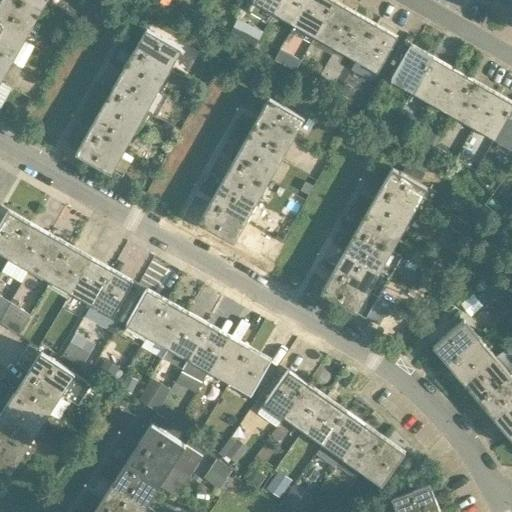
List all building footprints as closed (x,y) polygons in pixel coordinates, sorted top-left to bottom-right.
[(1,0),(1,2),(35,21),(47,1),(45,0),(1,0)] [(275,14),(282,0),(253,0),(253,1),(275,14)] [(295,25),(309,0),(282,0),(275,14),(295,25)] [(315,37),(335,1),(333,0),(309,0),(295,25),(287,38),(307,50),(315,37)] [(336,49),(356,13),(335,1),(315,37),(336,49)] [(0,2),(0,28),(24,42),(35,21),(1,2),(0,2)] [(356,60),(377,25),(356,13),(336,49),(356,60)] [(244,40),(252,27),(238,19),(230,32),(244,40)] [(397,37),(377,25),(356,60),(378,72),(393,45),(397,37)] [(262,33),(252,27),(244,40),(255,47),(262,33)] [(0,55),(13,62),(24,42),(0,28),(0,55)] [(147,29),(135,50),(170,70),(182,49),(154,34),(147,29)] [(413,92),(433,57),(411,45),(391,80),(413,92)] [(170,70),(135,50),(123,71),(158,91),(170,70)] [(0,82),(1,83),(13,62),(0,55),(0,82)] [(300,60),(293,56),(287,67),(294,71),(300,60)] [(59,61),(51,57),(46,65),(54,69),(59,61)] [(433,104),(453,69),(433,57),(413,92),(433,104)] [(453,115),(473,80),(453,69),(433,104),(453,115)] [(168,97),(158,91),(123,71),(112,92),(147,111),(157,117),(168,97)] [(473,127),(493,92),(473,80),(453,115),(473,127)] [(338,94),(349,100),(355,89),(345,83),(338,94)] [(147,111),(112,92),(100,112),(135,132),(147,111)] [(494,139),(511,106),(511,102),(493,92),(473,127),(494,139)] [(198,100),(190,95),(185,104),(193,109),(198,100)] [(269,98),(257,120),(292,140),(304,119),(276,103),(269,98)] [(511,106),(494,139),(511,149),(511,106)] [(88,132),(123,152),(135,132),(100,112),(94,124),(88,132)] [(292,140),(257,120),(246,141),(281,160),(292,140)] [(341,138),(348,126),(337,120),(330,132),(341,138)] [(170,151),(181,132),(174,128),(164,147),(170,151)] [(421,141),(433,148),(439,137),(428,130),(421,141)] [(123,152),(88,132),(77,154),(84,158),(111,173),(123,152)] [(281,160),(246,141),(234,161),(269,181),(281,160)] [(154,158),(149,167),(157,172),(162,163),(154,158)] [(269,181),(234,161),(223,181),(258,201),(269,181)] [(381,190),(416,210),(424,214),(436,193),(400,173),(392,168),(384,183),(381,190)] [(258,201),(223,181),(215,194),(211,202),(246,222),(258,201)] [(305,182),(300,190),(308,195),(313,186),(305,182)] [(369,210),(404,230),(416,210),(381,190),(369,210)] [(246,222),(211,202),(199,223),(206,227),(234,243),(246,222)] [(0,252),(10,258),(30,222),(9,210),(4,218),(0,225),(0,252)] [(357,230),(393,250),(404,230),(369,210),(357,230)] [(465,237),(471,226),(451,214),(445,225),(460,234),(465,237)] [(30,269),(50,234),(30,222),(10,258),(30,269)] [(345,251),(381,270),(392,277),(403,256),(393,250),(357,230),(345,251)] [(51,281),(71,246),(50,234),(30,269),(51,281)] [(71,293),(91,257),(71,246),(51,281),(71,293)] [(333,272),(369,291),(381,270),(345,251),(340,260),(333,272)] [(444,261),(448,264),(451,258),(448,256),(440,251),(437,257),(444,261)] [(92,305),(112,269),(91,257),(71,293),(92,305)] [(133,281),(112,269),(92,305),(113,317),(133,281)] [(369,291),(333,272),(321,292),(324,294),(367,318),(379,297),(369,291)] [(489,286),(482,277),(472,285),(480,294),(489,286)] [(421,294),(412,288),(408,295),(417,301),(421,294)] [(145,335),(165,299),(146,289),(142,296),(126,324),(128,325),(123,333),(140,344),(145,335)] [(0,318),(11,303),(0,295),(0,318)] [(499,321),(510,312),(511,311),(498,296),(497,296),(492,301),(499,309),(493,314),(499,321)] [(14,298),(11,303),(0,318),(0,321),(19,335),(32,316),(17,306),(20,302),(14,298)] [(168,348),(188,312),(165,299),(145,335),(168,348)] [(184,369),(209,324),(188,312),(168,348),(163,357),(184,369)] [(434,346),(449,365),(480,338),(465,320),(440,340),(434,346)] [(209,371),(229,335),(209,324),(184,369),(204,380),(209,371)] [(230,383),(250,347),(229,335),(209,371),(230,383)] [(480,338),(449,365),(465,383),(496,356),(480,338)] [(62,357),(81,368),(90,352),(71,341),(62,357)] [(265,356),(250,347),(230,383),(251,395),(267,367),(271,359),(265,356)] [(28,373),(71,401),(78,405),(91,385),(76,375),(69,370),(41,352),(28,373)] [(496,356),(465,383),(480,401),(511,374),(496,356)] [(112,381),(120,367),(107,360),(99,374),(112,381)] [(284,417),(308,384),(295,375),(288,370),(283,377),(269,396),(264,403),(284,417)] [(71,401),(28,373),(15,393),(50,415),(58,420),(71,401)] [(511,375),(511,374),(480,401),(482,403),(490,413),(495,419),(511,404),(511,375)] [(132,395),(139,381),(129,376),(122,390),(132,395)] [(158,411),(171,391),(152,379),(139,400),(158,411)] [(304,431),(327,398),(308,384),(284,417),(304,431)] [(50,415),(15,393),(2,413),(37,435),(50,415)] [(323,445),(347,411),(327,398),(304,431),(323,445)] [(93,399),(87,409),(97,415),(103,406),(93,399)] [(511,404),(495,419),(500,425),(510,437),(511,435),(511,404)] [(342,458),(365,425),(347,411),(323,445),(342,458)] [(37,435),(2,413),(0,415),(0,439),(24,455),(37,435)] [(152,425),(139,445),(189,478),(203,457),(165,433),(152,425)] [(361,472),(384,438),(365,425),(342,458),(361,472)] [(237,463),(249,448),(237,438),(225,454),(237,463)] [(384,438),(361,472),(381,486),(405,452),(384,438)] [(24,455),(0,439),(0,468),(4,471),(11,475),(24,455)] [(189,478),(139,445),(126,465),(160,487),(176,497),(189,478)] [(232,470),(217,459),(203,479),(219,490),(232,470)] [(160,487),(126,465),(113,484),(147,507),(160,487)] [(259,489),(267,477),(252,466),(243,479),(259,489)] [(289,484),(275,475),(265,489),(279,498),(289,484)] [(143,511),(147,507),(113,484),(100,504),(112,511),(143,511)] [(302,511),(313,497),(294,484),(281,503),(293,511),(302,511)] [(396,511),(419,511),(437,506),(430,487),(429,484),(391,498),(396,511)] [(353,511),(341,503),(335,511),(353,511)]
